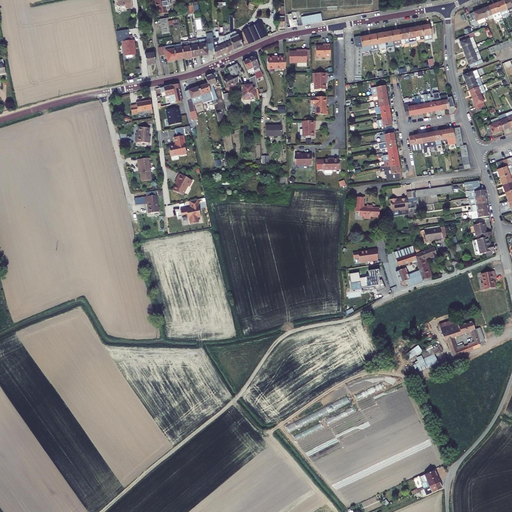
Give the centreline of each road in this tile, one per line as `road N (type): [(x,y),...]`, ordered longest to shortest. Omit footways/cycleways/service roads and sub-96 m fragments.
road 1 (track): [(101,511),(229,404),(287,332),(340,321),(503,256)]
road 2 (track): [(199,346),(218,382),(266,436),(340,385),(370,373),(425,377),(511,334)]
road 3 (tertiary): [(339,25),(267,41),(183,77),(103,93)]
road 4 (unclassified): [(511,377),(497,414),(452,471),(447,511)]
road 5 (residential): [(103,93),(138,237)]
road 6 (residential): [(339,25),(341,146)]
